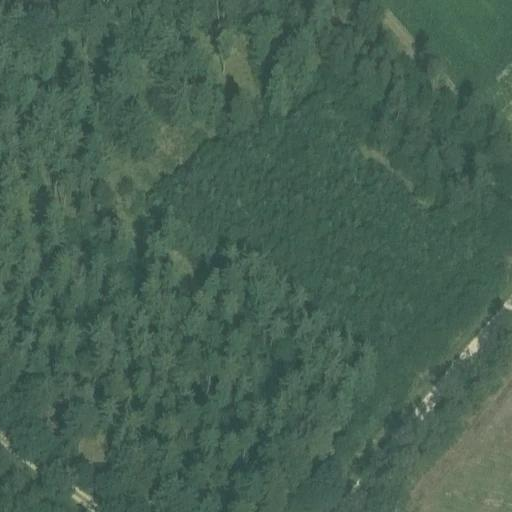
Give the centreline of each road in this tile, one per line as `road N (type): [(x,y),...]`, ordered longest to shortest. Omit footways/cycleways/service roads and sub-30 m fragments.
road 1 (track): [(339,511),(511,308)]
road 2 (track): [(118,511),(0,423)]
